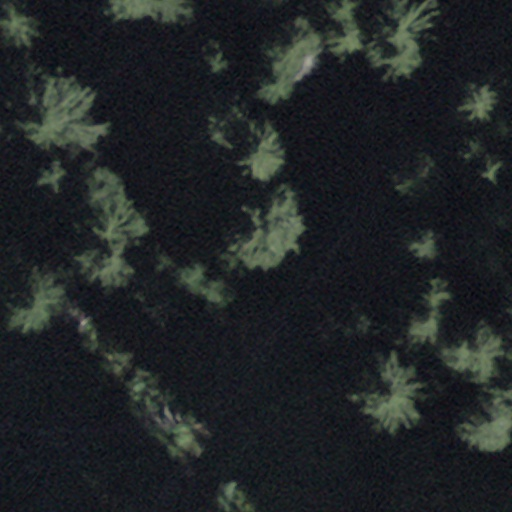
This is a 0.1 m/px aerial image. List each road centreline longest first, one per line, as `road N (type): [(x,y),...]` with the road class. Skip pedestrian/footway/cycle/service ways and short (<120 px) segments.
road 1 (track): [(156,511),(365,198),(511,20)]
road 2 (track): [(220,0),(115,82),(0,133)]
